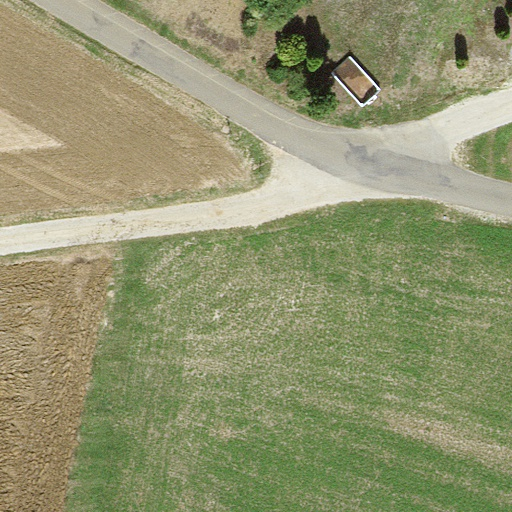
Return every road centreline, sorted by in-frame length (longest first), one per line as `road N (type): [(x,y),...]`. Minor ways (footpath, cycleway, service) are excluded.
road 1 (track): [(0,240),(256,203),(511,100)]
road 2 (unclassified): [(56,0),(350,160),(511,206)]
